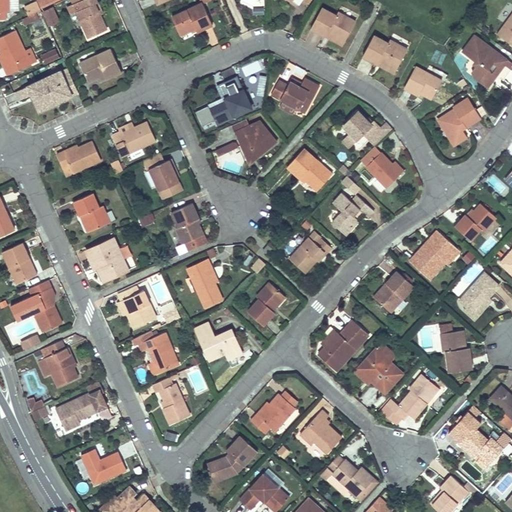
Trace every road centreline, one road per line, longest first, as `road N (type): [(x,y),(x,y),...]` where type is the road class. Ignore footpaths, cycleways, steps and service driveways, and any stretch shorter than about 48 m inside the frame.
road 1 (residential): [(14,151),(167,470)]
road 2 (residential): [(163,82),(256,43),(277,44),(376,98),(445,192)]
road 3 (residential): [(279,348),(368,250),(445,192)]
road 4 (residential): [(405,460),(279,348)]
road 5 (residential): [(167,470),(279,348)]
road 6 (residential): [(14,151),(163,82)]
road 7 (residential): [(233,224),(163,82)]
